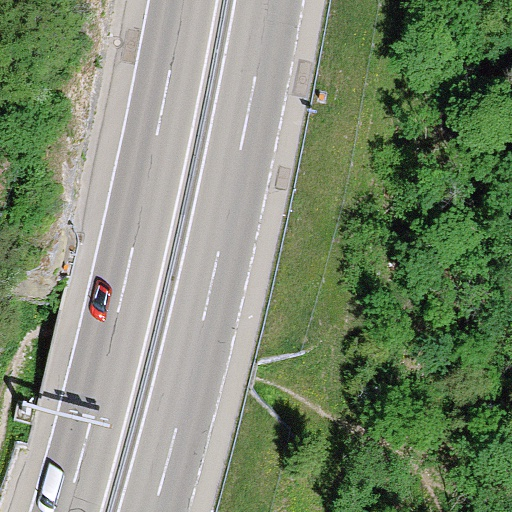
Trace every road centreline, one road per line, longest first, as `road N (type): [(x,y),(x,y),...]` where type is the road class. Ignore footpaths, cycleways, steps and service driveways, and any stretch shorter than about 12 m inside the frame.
road 1 (motorway): [(182,0),(90,434),(66,511)]
road 2 (motorway): [(154,511),(270,0)]
